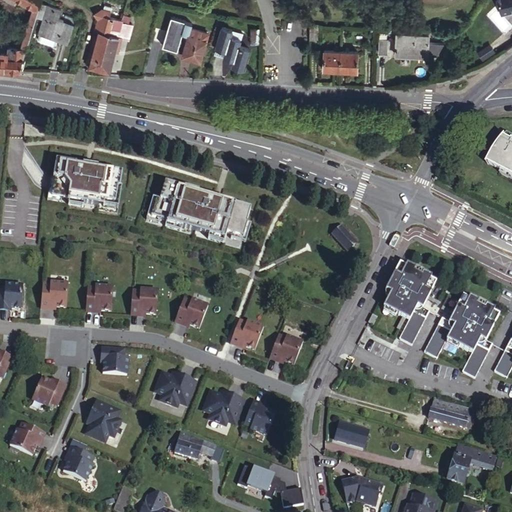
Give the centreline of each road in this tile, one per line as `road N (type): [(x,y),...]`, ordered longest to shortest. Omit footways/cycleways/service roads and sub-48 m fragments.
road 1 (secondary): [(411,203),(259,146),(0,94)]
road 2 (residential): [(106,82),(464,105)]
road 3 (residential): [(308,398),(158,343),(85,336)]
road 4 (residential): [(411,203),(308,398)]
road 5 (residential): [(85,336),(80,381),(47,454)]
